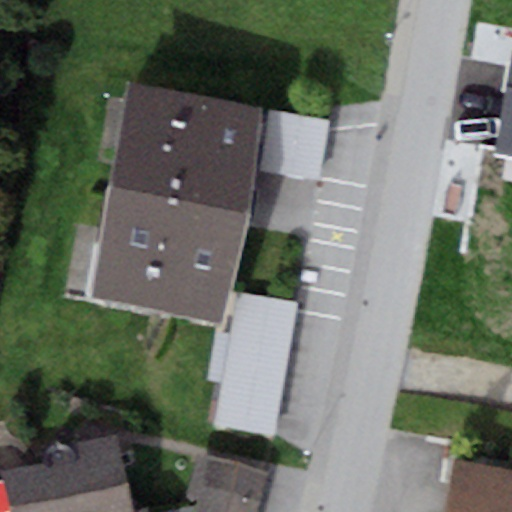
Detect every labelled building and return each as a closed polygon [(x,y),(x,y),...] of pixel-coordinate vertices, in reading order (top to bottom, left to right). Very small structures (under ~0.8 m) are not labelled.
[(257,110),(128,86),(88,296),(218,320),(257,110)] [(329,121),(268,112),(260,170),(321,179),(329,121)] [(292,301),(239,291),(213,424),(266,435),(292,301)] [(0,511),(133,511),(116,431),(49,446),(42,449),(40,456),(42,465),(0,474),(0,511)] [(257,511),(268,473),(199,454),(187,497),(200,501),(197,511),(257,511)] [(511,511),(511,473),(457,464),(448,511),(511,511)]
